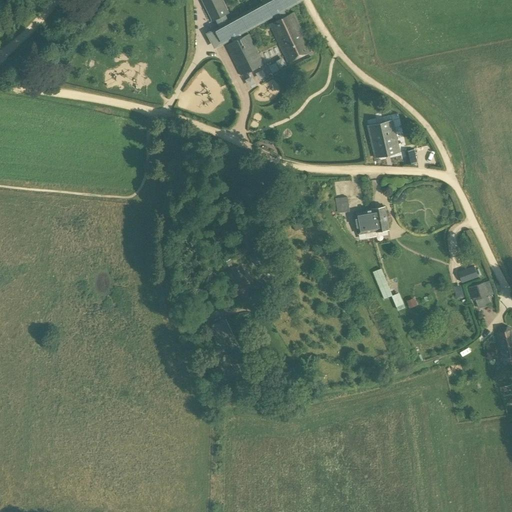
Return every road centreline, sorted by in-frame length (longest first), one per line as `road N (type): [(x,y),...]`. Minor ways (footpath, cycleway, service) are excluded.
road 1 (track): [(163,112),(170,312),(183,328),(213,317)]
road 2 (track): [(454,181),(416,170),(298,168),(230,138)]
road 3 (track): [(454,181),(416,115),(338,52)]
road 4 (track): [(152,110),(0,76)]
road 5 (track): [(511,299),(454,181)]
